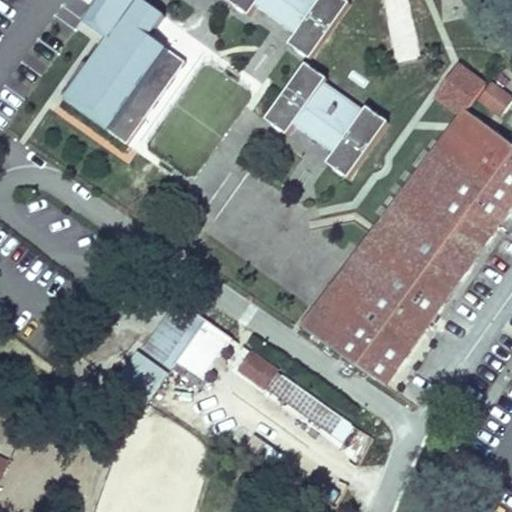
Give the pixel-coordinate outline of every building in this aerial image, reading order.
[(165,17),(140,0),(98,0),(84,22),(108,38),(64,102),(127,144),(184,60),(151,38),(165,17)] [(230,0),(229,3),(250,18),(256,10),(295,37),(288,46),(311,62),(351,5),(343,0),(230,0)] [(355,0),(350,8),(363,16),(373,0),(355,0)] [(385,0),(391,38),(413,35),(408,0),(385,0)] [(460,117),(301,325),(389,387),(511,212),(511,146),(467,112),(488,85),(461,63),(435,99),(460,117)] [(329,80),(306,65),(266,123),(288,137),(295,127),(335,154),(327,165),(351,181),(391,124),(367,108),(364,112),(325,85),(329,80)] [(511,96),(493,82),(479,102),(500,118),(511,101),(511,96)] [(205,382),(233,341),(178,302),(143,351),(173,372),(179,364),(205,382)] [(170,374),(139,351),(121,376),(153,398),(170,374)] [(280,371),(252,352),(237,372),(265,392),(266,390),(278,374),(280,371)] [(357,429),(278,374),(266,390),(345,445),(357,429)] [(0,479),(8,462),(0,457),(0,479)]
